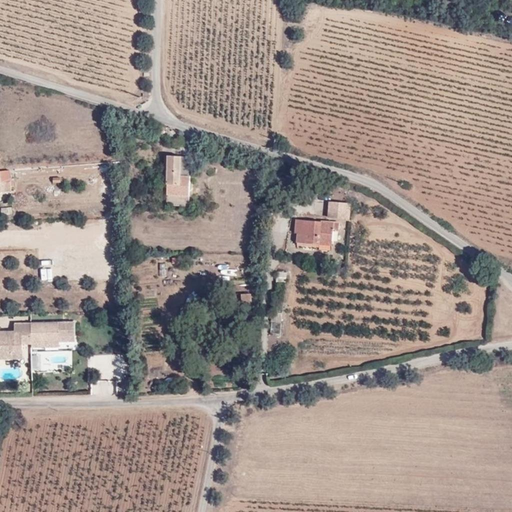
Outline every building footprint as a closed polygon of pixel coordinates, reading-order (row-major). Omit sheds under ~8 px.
[(165,135),(167,127),(156,124),(155,133),(156,134),(165,135)] [(166,195),(189,195),(191,177),(181,177),(182,155),(169,155),(166,195)] [(181,177),(191,177),(193,156),(182,155),(181,177)] [(2,175),(2,187),(12,186),(12,175),(2,175)] [(280,180),(270,179),(268,193),(278,195),(280,180)] [(280,180),(278,195),(298,196),(300,182),(280,180)] [(349,186),(335,182),(333,188),(348,192),(349,186)] [(165,203),(189,204),(189,195),(166,195),(165,203)] [(346,206),(327,204),(325,220),(345,221),(346,206)] [(316,242),(330,243),(331,232),(336,232),(337,224),(296,220),(295,230),(298,231),(297,243),(315,245),(316,242)] [(284,271),(274,270),(274,280),(283,280),(284,271)] [(244,289),(235,289),(235,306),(244,306),(244,289)] [(279,310),(271,310),(270,319),(279,319),(279,310)] [(24,349),(24,341),(33,341),(33,322),(17,322),(16,331),(2,330),(2,325),(0,325),(0,358),(4,358),(4,354),(13,354),(13,349),(24,349)] [(4,358),(24,358),(24,349),(13,349),(13,354),(4,354),(4,358)]
